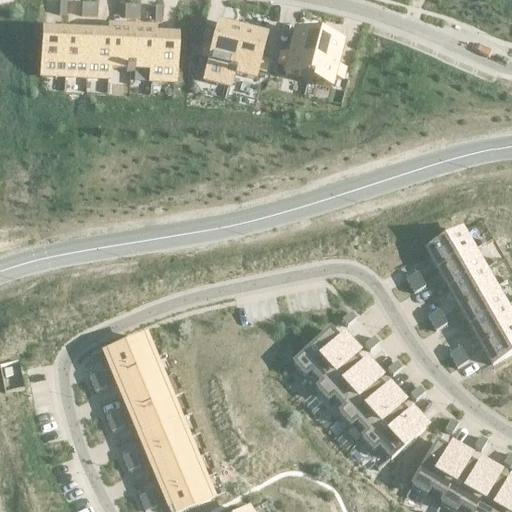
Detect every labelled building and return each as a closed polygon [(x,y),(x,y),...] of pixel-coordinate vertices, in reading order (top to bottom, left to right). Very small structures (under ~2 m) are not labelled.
[(59,5),(59,17),(67,18),(67,6),(59,5)] [(81,6),(80,18),(88,19),(89,7),(81,6)] [(88,19),(96,19),(97,7),(89,7),(88,19)] [(124,8),(123,20),(131,20),(132,9),(124,8)] [(131,20),(139,21),(140,9),(132,9),(131,20)] [(153,9),(153,21),(161,22),(161,10),(153,9)] [(210,60),(207,70),(226,75),(225,78),(229,79),(241,33),(218,28),(212,50),(203,48),(200,58),(210,60)] [(108,72),(125,73),(125,76),(129,76),(131,32),(108,31),(108,39),(109,39),(107,72),(108,72)] [(133,76),(133,73),(150,74),(152,41),(153,42),(153,34),(131,32),(129,76),(133,76)] [(234,77),(253,82),(256,72),(265,74),(267,64),(258,62),(264,39),(241,33),(229,79),(233,80),(234,77)] [(286,67),(284,78),(303,83),(302,85),(306,86),(318,41),(294,35),(289,57),(280,55),(278,65),(286,67)] [(43,36),(41,79),(64,80),(66,37),(43,36)] [(85,81),(87,38),(66,37),(64,80),(85,81)] [(85,81),(108,82),(108,72),(107,72),(109,39),(108,39),(87,38),(85,81)] [(149,84),(173,85),(174,42),(153,42),(152,41),(150,74),(149,84)] [(311,85),(330,90),(332,79),(341,81),(343,71),(335,69),(341,47),(318,41),(306,86),(310,87),(311,85)] [(460,234),(426,254),(437,273),(471,254),(460,234)] [(448,292),(482,273),(471,254),(437,273),(448,292)] [(482,273),(448,292),(459,311),(492,291),(482,273)] [(416,276),(406,282),(409,289),(420,283),(416,276)] [(413,296),(424,290),(420,283),(409,289),(413,296)] [(492,291),(459,311),(469,329),(503,310),(492,291)] [(480,348),(511,329),(511,325),(503,310),(469,329),(480,348)] [(431,327),(441,321),(437,314),(427,320),(431,327)] [(346,330),(355,321),(350,316),(341,324),(346,330)] [(441,321),(431,327),(435,334),(445,328),(441,321)] [(491,368),(511,355),(511,329),(480,348),(491,368)] [(328,334),(292,367),(304,380),(309,375),(320,387),(315,392),(315,393),(355,356),(342,341),(338,344),(328,334)] [(378,346),(372,340),(364,348),(369,354),(378,346)] [(113,378),(151,362),(142,342),(105,357),(113,378)] [(449,357),(453,364),(463,358),(459,351),(449,357)] [(332,400),(343,412),(338,417),(338,418),(378,381),(365,366),(361,369),(352,360),(356,357),(355,356),(315,393),(327,405),(332,400)] [(463,358),(453,364),(457,371),(467,365),(463,358)] [(151,362),(113,378),(122,398),(159,382),(151,362)] [(395,365),(386,373),(392,379),(401,371),(395,365)] [(99,375),(88,380),(91,387),(102,383),(99,375)] [(378,381),(338,418),(349,430),(355,425),(366,437),(360,442),(361,442),(401,406),(387,391),(384,394),(375,385),(379,382),(378,381)] [(130,418),(168,402),(159,382),(122,398),(130,418)] [(94,395),(106,390),(102,383),(91,387),(94,395)] [(415,404),(423,396),(418,390),(409,398),(415,404)] [(138,438),(176,422),(168,402),(130,418),(138,438)] [(377,450),(390,463),(424,431),(410,416),(407,419),(398,410),(402,407),(401,406),(361,442),(372,455),(377,450)] [(116,415),(105,420),(108,427),(119,423),(116,415)] [(147,458),(184,442),(176,422),(138,438),(147,458)] [(111,435),(122,430),(119,423),(108,427),(111,435)] [(450,423),(444,433),(451,437),(457,427),(450,423)] [(480,454),(486,444),(479,440),(473,450),(480,454)] [(184,442),(147,458),(155,478),(193,462),(184,442)] [(435,447),(410,489),(426,498),(429,492),(443,500),(440,506),(440,507),(468,460),(450,450),(448,454),(435,447)] [(133,455),(122,460),(125,467),(136,462),(133,455)] [(509,471),(511,466),(511,458),(508,457),(502,467),(509,471)] [(468,460),(440,507),(449,511),(456,511),(458,509),(463,511),(476,511),(497,477),(479,467),(477,471),(466,464),(468,460)] [(139,470),(136,462),(125,467),(128,474),(139,470)] [(163,498),(201,482),(193,462),(155,478),(163,498)] [(511,511),(511,485),(508,484),(506,488),(495,481),(498,477),(497,477),(476,511),(511,511)] [(201,482),(163,498),(169,511),(187,511),(210,503),(201,482)] [(141,507),(152,502),(149,495),(138,500),(141,507)] [(143,511),(149,511),(156,510),(152,502),(141,507),(143,511)]
